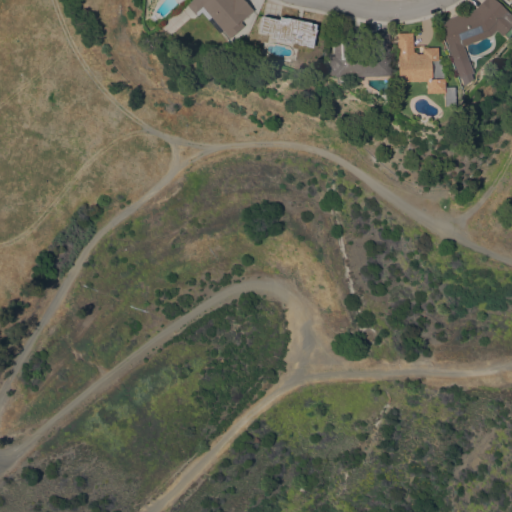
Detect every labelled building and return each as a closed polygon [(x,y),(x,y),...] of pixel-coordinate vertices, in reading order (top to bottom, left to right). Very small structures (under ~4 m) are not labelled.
[(200,12),(197,15),(195,14),(194,14),(185,4),(190,0),(244,0),(253,10),(240,22),(243,25),(228,38),(210,16),(206,19),(200,12)] [(511,22),(500,35),(493,30),(488,36),(461,46),(471,73),(468,74),(470,79),(461,85),(458,77),(457,78),(445,46),(446,45),(437,21),(473,8),(480,0),(492,0),(511,18),(511,22)] [(278,19),(279,16),(286,18),(286,17),(315,23),(314,29),(315,29),(311,48),(274,40),(274,38),(270,37),(271,33),(258,31),(261,16),(278,19)] [(332,33),(348,33),(349,49),(367,48),(366,33),(387,32),(389,75),(334,77),(333,74),(326,75),(325,66),(328,66),(328,55),(333,55),(332,33)] [(397,81),(395,33),(411,32),(411,51),(413,51),(415,53),(421,53),(420,47),(436,47),(436,58),(439,58),(439,72),(441,72),(441,78),(442,78),(442,87),(452,86),(453,105),(442,106),(442,92),(424,93),(424,81),(397,81)]
